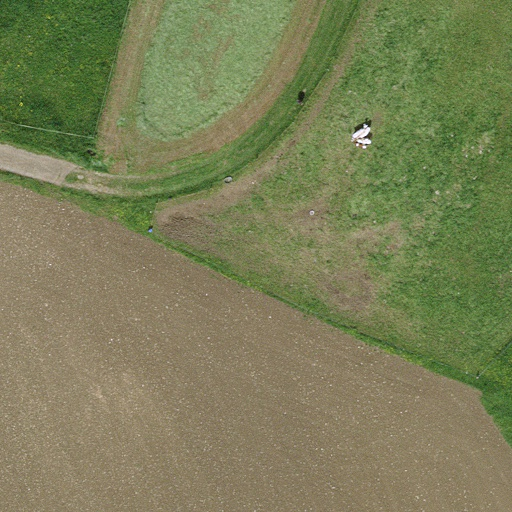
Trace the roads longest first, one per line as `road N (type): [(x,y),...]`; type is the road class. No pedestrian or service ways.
road 1 (track): [(74,176),(422,340),(511,397)]
road 2 (track): [(74,176),(143,185),(225,159),(299,91),(336,0)]
